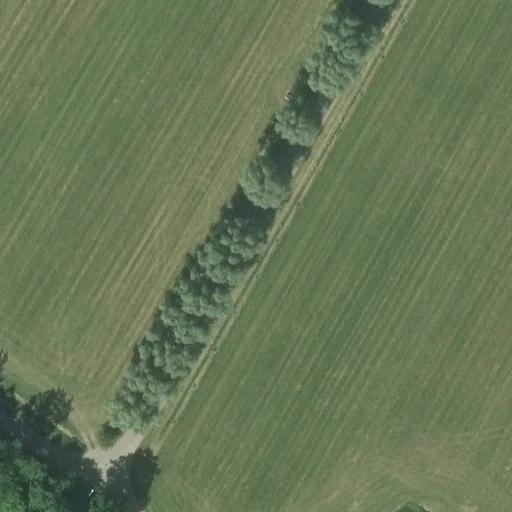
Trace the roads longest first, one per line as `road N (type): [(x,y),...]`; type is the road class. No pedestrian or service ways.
road 1 (unclassified): [(110,487),(387,0)]
road 2 (unclassified): [(0,415),(110,487)]
